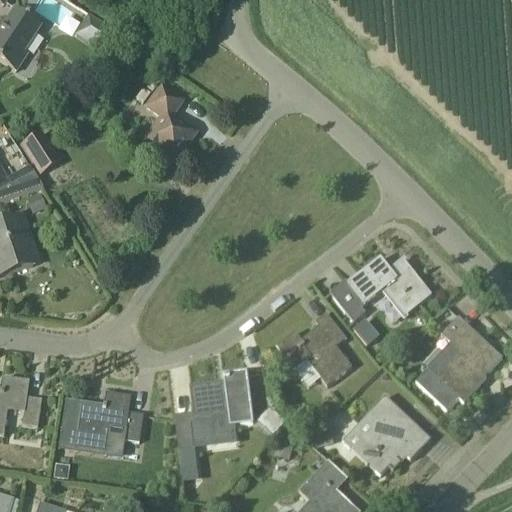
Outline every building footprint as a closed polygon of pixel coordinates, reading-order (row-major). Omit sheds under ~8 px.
[(0,64),(15,75),(28,57),(24,54),(40,29),(13,11),(0,31),(0,64)] [(174,168),(185,153),(184,152),(188,145),(186,143),(185,139),(190,133),(170,118),(180,104),(159,89),(143,110),(157,120),(140,144),(174,168)] [(40,179),(61,165),(42,135),(20,148),(40,179)] [(13,177),(23,197),(42,191),(28,169),(13,177)] [(40,196),(26,202),(31,217),(45,211),(40,196)] [(24,244),(30,242),(23,217),(0,225),(0,279),(31,269),(24,244)] [(381,261),(348,288),(366,309),(385,293),(406,319),(432,298),(404,264),(391,274),(381,261)] [(362,312),(350,322),(353,326),(365,317),(362,312)] [(337,350),(347,342),(326,317),(315,326),(321,333),(303,346),(295,336),(276,351),(294,375),(307,365),(327,391),(353,371),(337,350)] [(464,408),(480,390),(478,388),(502,362),(458,321),(443,339),(451,347),(443,355),(452,363),(436,382),(427,373),(415,385),(447,415),(459,403),(464,408)] [(251,426),(246,375),(224,378),(226,390),(215,391),(214,387),(190,390),(194,422),(230,418),(231,428),(251,426)] [(25,401),(28,385),(2,381),(0,393),(0,439),(2,440),(6,413),(23,416),(21,430),(36,432),(40,403),(25,401)] [(127,416),(129,400),(104,396),(102,408),(101,412),(80,409),(73,451),(104,455),(108,429),(124,431),(122,444),(137,446),(142,418),(127,416)] [(411,464),(431,443),(385,401),(365,422),(343,446),(354,457),(380,480),(388,471),(393,476),(407,461),(411,464)] [(178,453),(194,451),(190,421),(175,423),(178,453)] [(325,434),(310,438),(314,451),(329,447),(325,434)] [(278,438),(273,459),(288,463),(294,442),(278,438)] [(194,451),(178,453),(181,475),(196,473),(194,451)] [(355,511),(337,495),(348,483),(328,464),(307,487),(299,495),(310,505),(303,511),(355,511)] [(54,468),(53,480),(66,482),(67,474),(63,469),(54,468)] [(14,511),(16,503),(0,498),(0,511),(14,511)]
